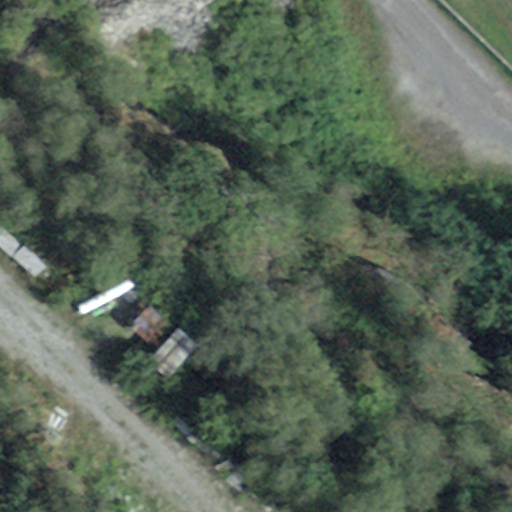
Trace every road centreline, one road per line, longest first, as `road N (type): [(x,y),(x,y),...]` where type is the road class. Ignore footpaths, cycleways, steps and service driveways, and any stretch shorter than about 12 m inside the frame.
road 1 (track): [(0,297),(208,511)]
road 2 (track): [(397,0),(511,128)]
